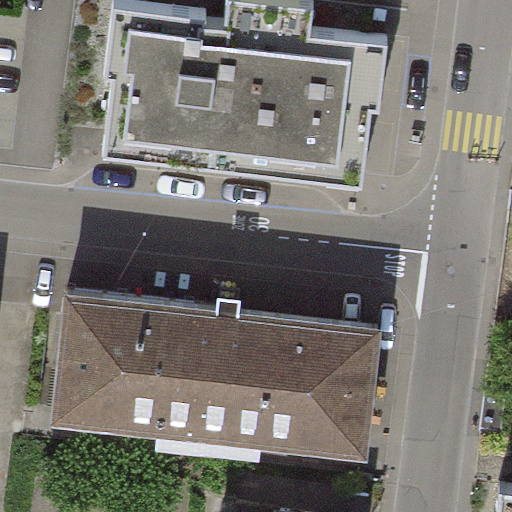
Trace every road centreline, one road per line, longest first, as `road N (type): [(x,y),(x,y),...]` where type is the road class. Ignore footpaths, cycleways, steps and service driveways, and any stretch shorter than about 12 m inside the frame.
road 1 (residential): [(0,210),(464,258)]
road 2 (tertiary): [(497,0),(464,258)]
road 3 (tertiary): [(464,258),(431,511)]
